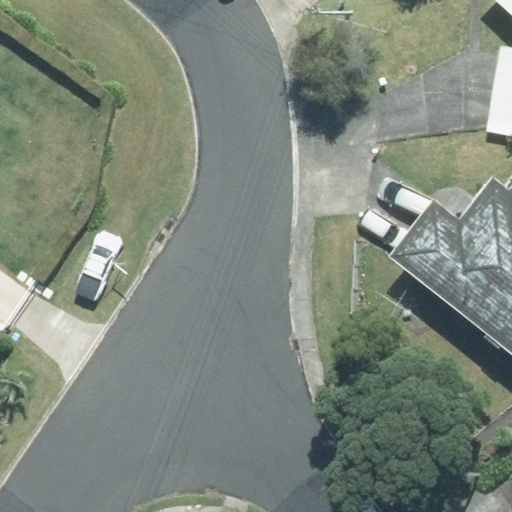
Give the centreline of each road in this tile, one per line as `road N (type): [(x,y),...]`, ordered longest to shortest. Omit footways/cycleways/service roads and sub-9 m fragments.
road 1 (residential): [(190,328),(239,224),(246,162),(230,55),(201,0)]
road 2 (residential): [(41,511),(190,328)]
road 3 (residential): [(190,328),(336,511)]
